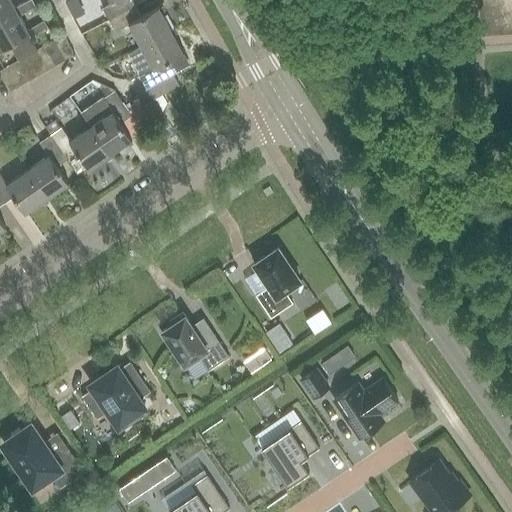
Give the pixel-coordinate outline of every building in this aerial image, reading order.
[(27,0),(14,8),(10,0),(0,0),(0,20),(16,11),(19,16),(36,6),(32,0),(27,0)] [(76,0),(67,0),(65,1),(75,19),(84,14),(76,0)] [(94,28),(109,20),(135,6),(131,0),(115,0),(87,15),(94,28)] [(172,29),(159,6),(141,16),(135,6),(109,20),(115,31),(129,23),(141,46),(172,29)] [(27,30),(19,16),(16,11),(0,20),(0,50),(28,34),(31,38),(48,28),(44,20),(27,30)] [(172,29),(141,46),(153,67),(139,75),(151,97),(177,83),(166,63),(185,53),(172,29)] [(63,35),(54,40),(65,60),(75,55),(63,35)] [(54,40),(45,45),(56,65),(65,60),(54,40)] [(45,45),(36,50),(47,71),(56,65),(45,45)] [(17,61),(26,55),(28,54),(24,47),(13,53),(17,61)] [(37,76),(47,71),(36,50),(28,54),(26,55),(37,76)] [(28,81),(37,76),(26,55),(17,61),(28,81)] [(17,61),(8,66),(19,86),(28,81),(17,61)] [(8,66),(0,70),(0,74),(10,91),(19,86),(8,66)] [(101,84),(99,87),(106,96),(114,90),(101,84)] [(129,113),(115,91),(104,100),(101,96),(93,102),(103,118),(91,127),(110,154),(132,139),(121,123),(130,116),(131,116),(129,113)] [(136,99),(131,102),(135,108),(140,104),(136,99)] [(153,100),(142,107),(153,124),(164,117),(153,100)] [(164,117),(153,124),(157,130),(168,123),(164,117)] [(89,169),(110,154),(91,127),(70,141),(61,128),(50,135),(67,160),(78,153),(86,164),(89,169)] [(58,167),(67,160),(50,135),(39,143),(48,156),(28,170),(47,198),(69,183),(58,167)] [(78,153),(67,160),(75,171),(86,164),(78,153)] [(25,213),(47,198),(28,170),(7,185),(0,174),(0,197),(4,203),(14,196),(25,213)] [(278,248),(254,264),(269,286),(256,295),(271,318),(293,303),(285,291),(301,281),(278,248)] [(208,371),(228,356),(214,335),(204,342),(185,314),(160,331),(184,367),(199,357),(208,371)] [(278,351),(293,339),(282,325),(267,336),(278,351)] [(254,355),(243,362),(251,373),(261,366),(271,359),(264,348),(254,355)] [(330,358),(322,364),(329,374),(338,369),(330,358)] [(93,388),(82,395),(97,418),(108,411),(118,426),(145,407),(139,399),(149,391),(129,361),(118,368),(117,366),(90,384),(93,388)] [(313,398),(328,388),(316,370),(301,380),(313,398)] [(358,383),(334,399),(360,437),(383,422),(378,414),(398,401),(383,378),(363,392),(358,383)] [(71,410),(61,417),(69,429),(80,423),(71,410)] [(13,437),(4,443),(16,460),(12,463),(20,475),(24,473),(33,486),(51,474),(60,487),(84,471),(67,446),(52,456),(31,425),(22,431),(19,427),(10,433),(13,437)] [(307,431),(267,457),(293,495),(315,481),(307,470),(325,457),(307,431)] [(168,457),(155,466),(163,479),(177,470),(168,457)] [(438,460),(411,480),(434,511),(456,511),(453,507),(470,495),(458,480),(455,482),(438,460)] [(94,472),(83,479),(90,488),(100,482),(94,472)] [(195,491),(168,510),(170,511),(223,511),(230,508),(207,474),(191,485),(195,491)] [(131,482),(120,490),(128,503),(140,495),(131,482)]
